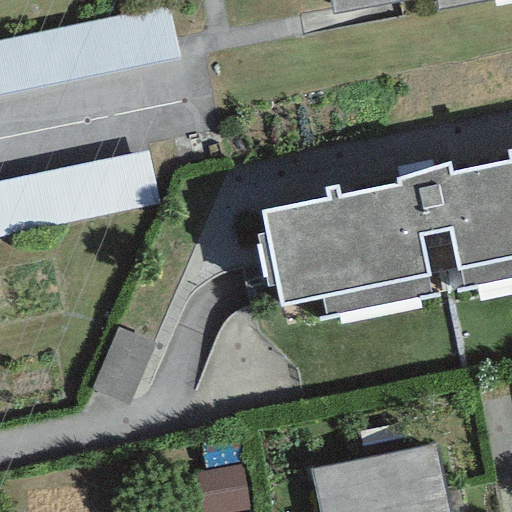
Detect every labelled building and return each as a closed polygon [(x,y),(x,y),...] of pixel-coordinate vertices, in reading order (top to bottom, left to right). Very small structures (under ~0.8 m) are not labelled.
[(330,0),(333,14),(402,0),(436,0),(438,11),(495,0),(330,0)] [(167,10),(0,42),(0,96),(177,62),(167,10)] [(328,199),(260,211),(279,308),(322,299),(325,319),(511,279),(511,149),(507,150),(511,163),(449,173),(447,163),(397,179),(400,185),(338,199),(337,186),(326,189),(328,199)] [(148,151),(0,181),(0,238),(160,206),(148,151)] [(448,511),(435,445),(310,470),(318,511),(448,511)] [(245,465),(193,473),(199,511),(237,511),(252,510),(245,465)]
